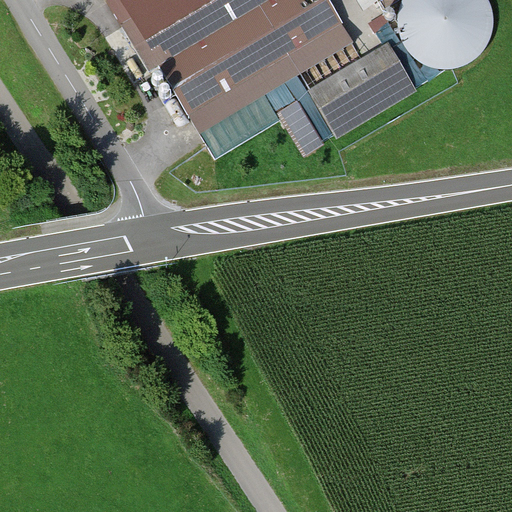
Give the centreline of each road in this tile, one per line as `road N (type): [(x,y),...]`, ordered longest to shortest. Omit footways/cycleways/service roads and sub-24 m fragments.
road 1 (tertiary): [(0,97),(269,511)]
road 2 (primary): [(150,240),(511,185)]
road 3 (tertiary): [(18,0),(122,167),(150,240)]
road 4 (primary): [(0,271),(150,240)]
